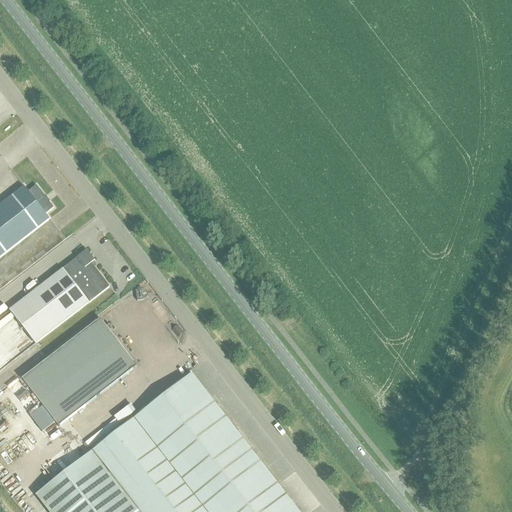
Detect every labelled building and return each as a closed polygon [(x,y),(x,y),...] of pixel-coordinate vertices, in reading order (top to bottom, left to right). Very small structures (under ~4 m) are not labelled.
[(0,206),(0,258),(50,220),(46,215),(54,208),(37,186),(29,192),(25,187),(24,188),(23,186),(8,199),(9,200),(0,206)] [(0,202),(10,194),(6,189),(0,194),(0,193),(0,202)] [(10,311),(36,344),(89,304),(110,288),(92,264),(95,261),(87,251),(62,270),(63,270),(10,311)] [(100,320),(23,380),(59,427),(137,367),(110,332),(113,329),(110,325),(106,327),(100,320)] [(298,511),(192,375),(36,496),(49,511),(298,511)] [(276,413),(270,417),(278,428),(284,423),(276,413)] [(40,439),(33,430),(29,433),(27,430),(20,435),(23,439),(20,441),(25,447),(30,443),(32,446),(40,439)]
